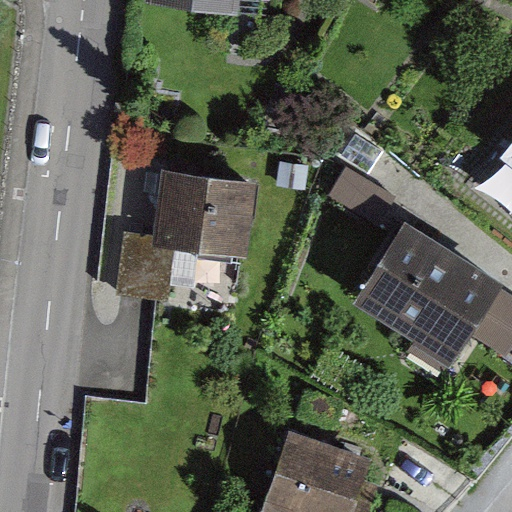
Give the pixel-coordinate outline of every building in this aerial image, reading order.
[(140,0),(137,30),(220,48),(249,43),(254,0),(140,0)] [(511,0),(422,0),(477,28),(491,5),(511,14),(511,0)] [(384,220),(401,190),(352,163),(335,193),(384,220)] [(242,205),(147,192),(132,270),(232,284),(242,205)] [(483,310),(384,245),(329,328),(433,399),(451,366),(490,387),(511,347),(511,338),(477,317),(483,310)] [(274,451),(254,511),(358,511),(346,506),(353,484),(274,451)]
